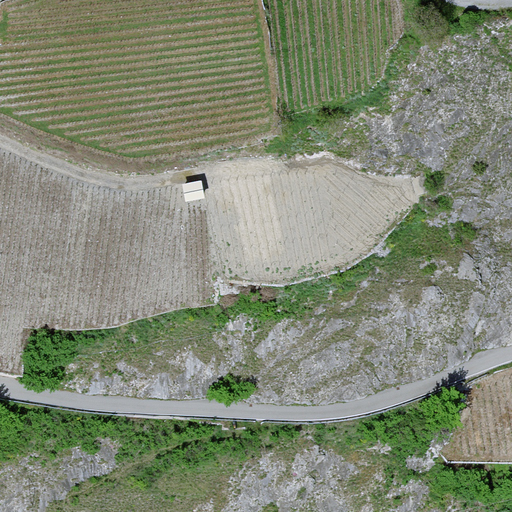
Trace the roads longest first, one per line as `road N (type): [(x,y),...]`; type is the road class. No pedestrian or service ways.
road 1 (unclassified): [(0,388),(125,405),(323,412),(372,403),(511,353)]
road 2 (track): [(0,141),(123,186),(229,166)]
